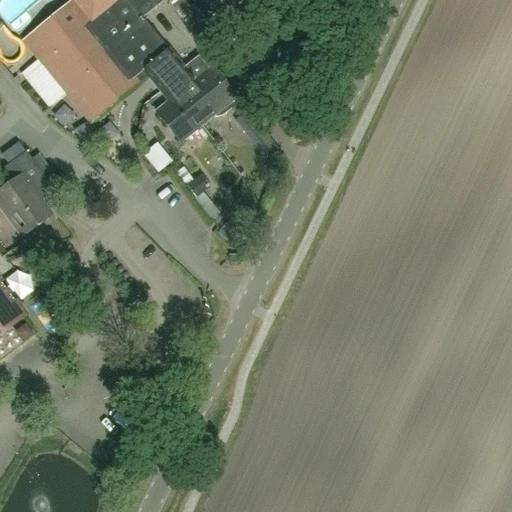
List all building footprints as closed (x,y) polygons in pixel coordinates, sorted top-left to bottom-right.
[(46,0),(13,0),(2,6),(20,36),(38,26),(31,13),(49,3),(46,0)] [(184,69),(143,18),(165,0),(119,0),(106,11),(97,0),(72,0),(72,1),(77,6),(31,44),(42,57),(70,91),(90,115),(143,72),(168,103),(209,70),(198,57),(184,69)] [(70,91),(42,57),(20,76),(48,110),(70,91)] [(209,70),(168,103),(156,112),(181,144),(206,124),(202,118),(210,112),(214,117),(215,117),(218,117),(221,117),(223,115),(233,108),(235,105),(236,103),(237,99),(212,67),(209,70)] [(138,123),(146,156),(157,153),(149,121),(138,123)] [(95,129),(83,136),(92,150),(104,143),(95,129)] [(267,139),(257,148),(267,160),(277,152),(267,139)] [(51,217),(30,192),(45,181),(24,154),(1,171),(11,184),(0,192),(0,208),(23,238),(51,217)] [(189,184),(196,179),(183,164),(177,169),(189,184)] [(39,261),(30,267),(39,279),(47,273),(39,261)] [(0,283),(0,336),(26,318),(0,283)] [(188,294),(189,313),(204,312),(203,293),(188,294)] [(61,305),(41,319),(55,339),(75,325),(61,305)]
